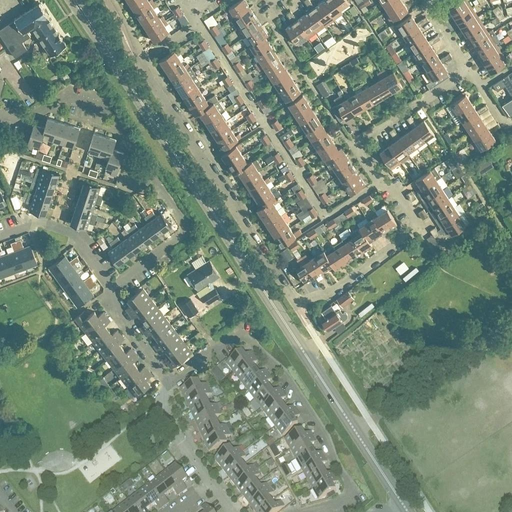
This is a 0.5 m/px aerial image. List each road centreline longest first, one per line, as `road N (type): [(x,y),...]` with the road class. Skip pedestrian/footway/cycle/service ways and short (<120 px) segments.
road 1 (secondary): [(355,429),(73,0)]
road 2 (residential): [(107,287),(179,238),(182,219),(170,199),(134,164),(109,110),(61,95),(28,123),(0,114)]
road 3 (residential): [(299,511),(322,510),(351,486),(283,374),(243,333),(169,381)]
road 4 (residential): [(295,308),(138,61)]
road 5 (residential): [(383,178),(332,209),(322,205),(198,23)]
road 6 (residential): [(383,178),(418,228),(295,308)]
road 7 (residential): [(355,429),(511,321)]
road 8 (residential): [(383,178),(353,143),(470,70)]
road 9 (residential): [(107,287),(75,235),(35,220),(0,235)]
